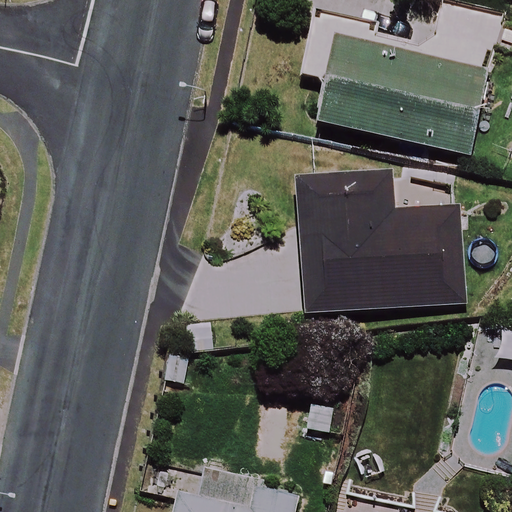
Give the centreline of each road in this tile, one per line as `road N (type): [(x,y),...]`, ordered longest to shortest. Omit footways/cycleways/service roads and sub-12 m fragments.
road 1 (residential): [(137,79),(42,511)]
road 2 (residential): [(137,79),(0,47)]
